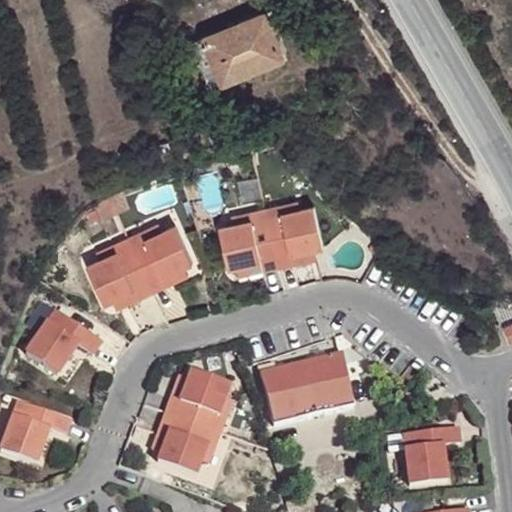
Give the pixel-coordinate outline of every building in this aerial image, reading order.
[(268,12),(206,36),(224,83),(287,58),(268,12)] [(224,83),(206,36),(192,41),(211,88),(224,83)] [(191,143),(180,145),(183,157),(194,154),(191,143)] [(173,158),(171,150),(160,154),(163,161),(173,158)] [(109,195),(98,204),(106,221),(117,212),(109,195)] [(284,212),(302,208),(300,201),(282,205),(284,212)] [(282,205),(267,208),(279,264),(295,261),(293,252),(316,247),(325,245),(316,205),(302,208),(284,212),(282,205)] [(267,208),(251,212),(253,219),(235,223),(221,226),(230,267),(239,264),(262,259),(264,268),(279,264),(267,208)] [(253,219),(251,212),(234,216),(235,223),(253,219)] [(161,225),(145,232),(148,239),(164,232),(161,225)] [(145,232),(130,239),(154,292),(169,285),(165,277),(187,267),(195,263),(177,226),(164,232),(148,239),(145,232)] [(154,292),(130,239),(116,246),(119,253),(102,260),(89,266),(107,304),(115,300),(136,290),(140,298),(154,292)] [(99,253),(102,260),(119,253),(116,246),(99,253)] [(316,247),(293,252),(295,261),(318,256),(316,247)] [(262,259),(239,264),(241,273),(264,268),(262,259)] [(187,267),(165,277),(169,285),(190,275),(187,267)] [(136,290),(115,300),(118,308),(140,298),(136,290)] [(56,309),(26,353),(57,374),(78,344),(92,355),(102,342),(56,309)] [(270,371),(258,374),(274,425),(352,408),(339,356),(270,371)] [(255,366),(258,374),(270,371),(267,363),(255,366)] [(181,402),(175,417),(222,435),(229,437),(235,422),(228,420),(234,403),(239,389),(201,375),(198,383),(190,405),(181,402)] [(190,405),(198,383),(189,380),(181,402),(190,405)] [(18,401),(0,449),(0,450),(35,463),(48,429),(64,436),(70,420),(18,401)] [(241,406),(234,403),(228,420),(235,422),(241,406)] [(222,435),(175,417),(170,432),(178,435),(170,457),(167,466),(205,480),(210,466),(217,450),(224,452),(229,437),(222,435)] [(408,435),(415,487),(453,482),(449,446),(466,443),(465,428),(408,435)] [(170,457),(178,435),(170,432),(162,454),(170,457)] [(217,450),(210,466),(217,469),(224,452),(217,450)]
